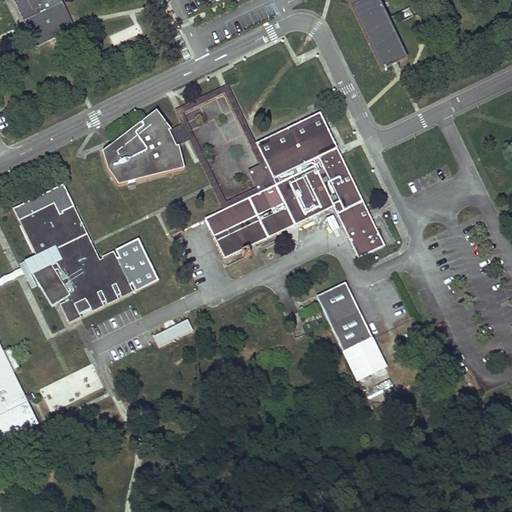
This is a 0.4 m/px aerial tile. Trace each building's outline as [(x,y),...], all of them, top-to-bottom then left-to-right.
[(61,0),(12,0),(26,28),(36,48),(55,39),(75,29),(72,23),(61,0)] [(348,0),(380,67),(409,53),(385,0),(348,0)] [(157,112),(103,153),(108,170),(119,186),(184,170),(179,147),(176,148),(172,140),(169,132),(171,130),(157,112)] [(320,113),(256,144),(267,165),(263,167),(250,173),(259,190),(260,193),(205,220),(224,260),(242,252),(245,258),(251,255),(248,249),(334,207),(359,259),(385,246),(337,148),(320,113)] [(54,202),(18,219),(37,257),(25,262),(28,268),(31,273),(53,304),(69,297),(70,300),(61,304),(70,323),(82,317),(81,315),(92,309),(93,312),(105,306),(104,304),(107,302),(108,305),(119,299),(118,297),(121,295),(122,298),(133,292),(113,251),(102,256),(103,258),(100,260),(91,243),(73,205),(62,211),(63,213),(60,214),(54,202)] [(327,220),(332,232),(338,230),(333,218),(327,220)] [(242,252),(224,260),(227,266),(245,258),(242,252)] [(345,284),(317,297),(344,353),(372,338),(345,284)] [(320,312),(313,316),(318,326),(326,322),(320,312)] [(155,329),(149,332),(156,345),(161,342),(155,329)] [(358,382),(386,368),(372,338),(344,353),(358,382)] [(0,347),(0,442),(37,425),(0,347)] [(84,347),(32,372),(50,412),(103,388),(84,347)] [(467,372),(462,374),(474,399),(479,397),(467,372)]
